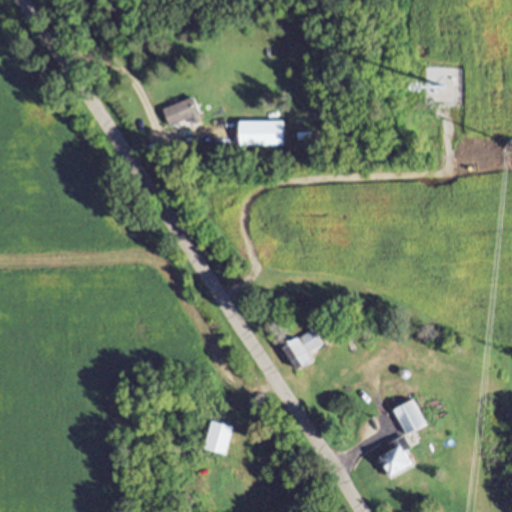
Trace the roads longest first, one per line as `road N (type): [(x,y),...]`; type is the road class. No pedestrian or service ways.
road 1 (residential): [(363,511),(107,126)]
road 2 (residential): [(107,126),(20,0)]
